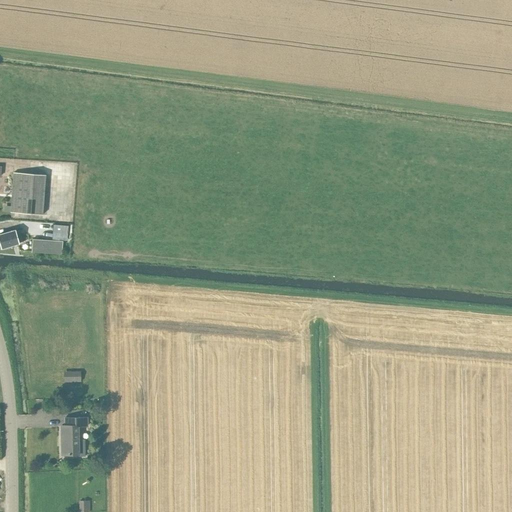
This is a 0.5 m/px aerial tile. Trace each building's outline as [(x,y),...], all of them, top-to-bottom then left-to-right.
[(10,212),(43,215),(46,175),(13,172),(11,206),(10,212)] [(53,224),(52,232),(67,233),(68,226),(53,224)] [(15,230),(0,234),(0,240),(2,247),(23,241),(19,230),(15,231),(15,230)] [(32,238),(31,252),(62,254),(63,240),(32,238)] [(81,372),(64,372),(64,383),(81,383),(81,372)] [(65,425),(61,425),(61,427),(62,455),(79,454),(79,457),(84,456),(85,456),(85,442),(79,442),(78,426),(87,426),(87,417),(65,418),(65,425)]
